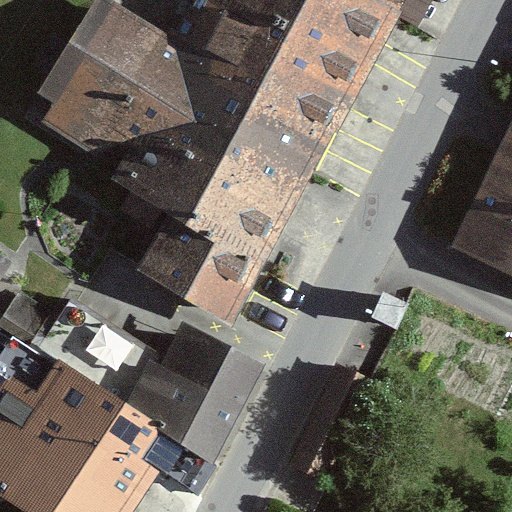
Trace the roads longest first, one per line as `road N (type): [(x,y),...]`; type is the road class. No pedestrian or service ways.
road 1 (unclassified): [(495,0),(228,511)]
road 2 (unknown): [(368,243),(511,302)]
